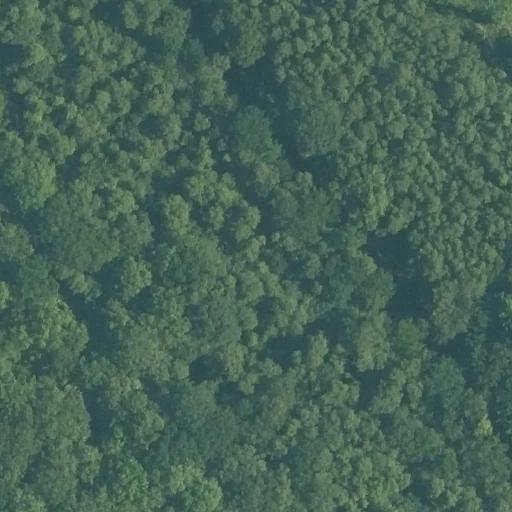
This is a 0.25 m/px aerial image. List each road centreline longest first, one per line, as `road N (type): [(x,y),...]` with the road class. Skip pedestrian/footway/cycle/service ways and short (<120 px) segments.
road 1 (track): [(196,0),(511,423)]
road 2 (track): [(224,511),(0,213)]
